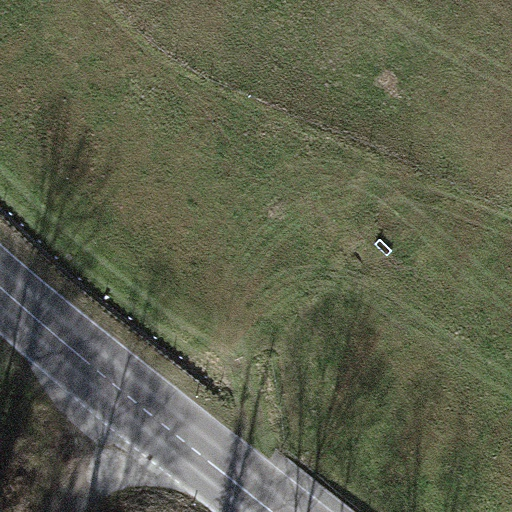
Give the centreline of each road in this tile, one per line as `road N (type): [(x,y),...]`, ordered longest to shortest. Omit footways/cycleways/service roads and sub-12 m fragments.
road 1 (primary): [(0,290),(264,511)]
road 2 (track): [(64,511),(150,421)]
